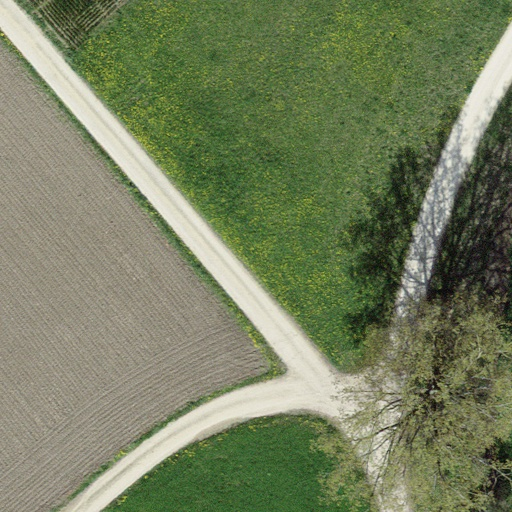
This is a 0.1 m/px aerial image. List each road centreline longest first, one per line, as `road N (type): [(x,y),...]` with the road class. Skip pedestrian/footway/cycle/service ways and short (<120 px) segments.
road 1 (track): [(385,433),(325,388),(0,2)]
road 2 (track): [(385,433),(443,180),(511,51)]
road 3 (track): [(83,511),(178,431),(241,406),(325,388)]
